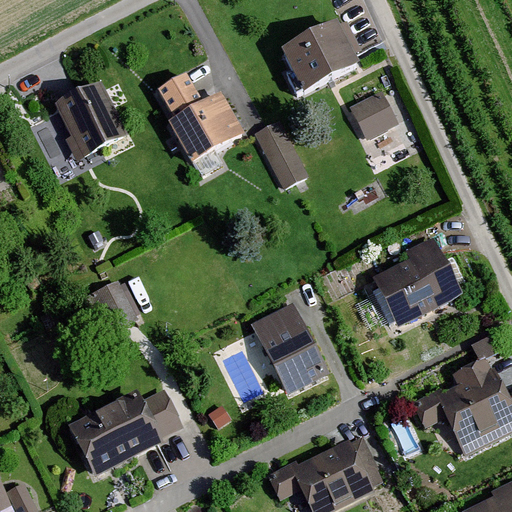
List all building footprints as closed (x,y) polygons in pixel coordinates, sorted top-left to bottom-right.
[(288,103),(346,73),(322,29),(265,59),(288,103)] [(209,98),(192,108),(177,82),(146,100),(161,126),(157,128),(182,171),(234,140),(209,98)] [(72,168),(117,146),(90,91),(45,113),(72,168)] [(359,147),(392,132),(375,96),(342,112),(359,147)] [(279,197),(302,185),(273,129),(250,141),(279,197)] [(398,257),(403,267),(364,287),(389,337),(454,304),(424,244),(398,257)] [(101,343),(131,328),(112,289),(81,304),(101,343)] [(280,406),(323,384),(284,309),(241,331),(280,406)] [(420,434),(439,426),(454,458),(511,430),(511,423),(491,379),(483,383),(477,367),(444,381),(451,398),(431,408),(431,409),(412,417),(420,434)] [(158,395),(131,409),(125,398),(59,431),(87,485),(153,452),(151,448),(178,435),(158,395)] [(300,511),(345,511),(371,499),(364,484),(375,479),(356,440),(282,476),(284,480),(265,489),(274,508),(294,499),(300,511)] [(511,511),(511,485),(484,498),(487,504),(470,511),(511,511)] [(6,511),(29,511),(19,490),(1,499),(6,511)]
